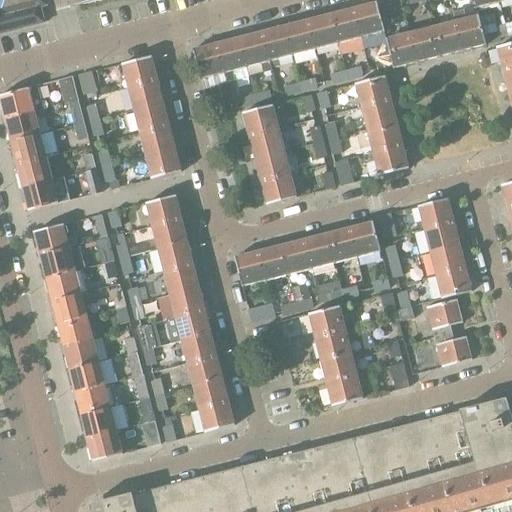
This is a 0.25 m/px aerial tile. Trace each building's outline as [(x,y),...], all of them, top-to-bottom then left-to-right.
[(0,33),(44,23),(39,7),(46,5),(44,0),(2,0),(0,8),(0,33)] [(388,0),(377,3),(379,13),(395,9),(393,3),(391,0),(388,0)] [(499,4),(498,0),(473,0),(476,10),(499,4)] [(353,8),(362,39),(385,33),(379,13),(377,3),(377,2),(353,8)] [(353,8),(331,14),(338,45),(362,39),(353,8)] [(453,12),(456,23),(463,52),(486,46),(483,37),(478,17),(467,20),(464,9),(453,12)] [(308,20),(316,51),(338,45),(331,14),(308,20)] [(308,20),(284,26),(292,57),(308,53),(309,59),(317,57),(316,51),(308,20)] [(432,29),(440,58),(463,52),(456,23),(432,29)] [(280,66),(279,60),(292,57),(284,26),(261,32),(271,68),(272,68),(280,66)] [(432,29),(409,35),(417,64),(440,58),(432,29)] [(272,71),(272,68),(271,68),(261,32),(238,38),(246,69),(261,65),(264,73),(272,71)] [(502,32),(483,37),(486,46),(504,42),(502,32)] [(391,60),(394,70),(417,64),(409,35),(386,40),(391,60)] [(238,38),(215,44),(223,74),(246,69),(238,38)] [(193,50),(201,80),(223,74),(215,44),(193,50)] [(503,72),(511,69),(511,44),(496,48),(503,72)] [(152,57),(122,65),(128,89),(158,81),(152,57)] [(376,74),(394,70),(391,60),(374,65),(376,74)] [(348,81),(365,77),(363,67),(351,70),(345,72),(348,81)] [(508,95),(511,94),(511,69),(503,72),(508,95)] [(85,74),(78,76),(83,95),(97,92),(92,72),(85,74)] [(348,81),(345,72),(329,76),(331,85),(348,81)] [(361,108),(391,100),(385,76),(355,84),(361,108)] [(65,79),(59,81),(65,104),(79,100),(73,77),(65,79)] [(316,79),(299,83),(302,93),(318,88),(316,79)] [(158,81),(128,89),(134,112),(164,104),(158,81)] [(302,93),(299,83),(284,87),(287,97),(302,93)] [(0,95),(0,101),(5,121),(44,111),(37,86),(0,95)] [(267,92),(253,95),(255,104),(269,101),(267,92)] [(316,95),(321,113),(331,110),(327,92),(316,95)] [(255,104),(253,95),(240,98),(242,108),(255,104)] [(311,96),(302,98),(306,116),(315,114),(311,96)] [(367,131),(397,124),(391,100),(361,108),(367,131)] [(210,116),(225,112),(223,103),(208,107),(210,116)] [(164,104),(134,112),(140,135),(170,127),(164,104)] [(249,136),(279,129),(273,105),(243,113),(249,136)] [(90,123),(100,121),(96,106),(87,109),(90,123)] [(76,127),(85,124),(82,110),(72,112),(76,127)] [(44,111),(5,121),(11,144),(41,136),(37,121),(45,119),(44,111)] [(90,123),(94,138),(104,135),(100,121),(90,123)] [(329,141),(338,139),(334,121),(324,124),(329,141)] [(85,124),(76,127),(79,141),(89,139),(85,124)] [(373,155),(403,147),(397,124),(367,131),(373,155)] [(323,142),(318,125),(309,127),(314,145),(323,142)] [(170,127),(140,135),(145,157),(176,150),(170,127)] [(255,159),(285,152),(279,129),(249,136),(255,159)] [(11,144),(17,166),(47,158),(41,136),(11,144)] [(329,141),(333,158),(343,155),(338,139),(329,141)] [(323,142),(314,145),(318,162),(327,159),(323,142)] [(379,177),(409,169),(403,147),(373,155),(379,177)] [(176,150),(145,157),(151,180),(182,172),(176,150)] [(102,168),(111,166),(108,151),(98,153),(102,168)] [(260,182),(291,175),(285,152),(255,159),(260,182)] [(87,172),(97,170),(93,155),(83,157),(87,172)] [(17,166),(22,188),(53,180),(47,158),(17,166)] [(341,187),(354,183),(348,160),(335,163),(341,187)] [(115,180),(111,166),(102,168),(105,182),(109,181),(115,180)] [(97,170),(87,172),(91,186),(101,184),(97,170)] [(326,191),(335,188),(330,171),(321,173),(326,191)] [(267,206),(297,198),(291,175),(260,182),(267,206)] [(53,180),(22,188),(28,212),(59,204),(53,180)] [(511,182),(501,186),(507,210),(511,208),(511,182)] [(152,227),(182,219),(176,196),(146,204),(152,227)] [(448,199),(418,207),(424,231),(454,223),(448,199)] [(118,211),(108,214),(111,228),(122,225),(118,211)] [(377,217),(377,218),(383,240),(396,237),(390,214),(377,217)] [(102,215),(92,218),(96,232),(105,230),(102,215)] [(158,250),(188,242),(182,219),(152,227),(158,250)] [(351,237),(357,258),(381,252),(373,222),(349,228),(351,237)] [(454,223),(424,231),(430,254),(460,246),(454,223)] [(39,255),(70,247),(78,245),(76,237),(68,239),(64,225),(34,233),(39,255)] [(349,228),(327,234),(335,264),(357,258),(351,237),(349,228)] [(304,240),(311,270),(335,264),(327,234),(304,240)] [(281,246),(288,276),(311,270),(304,240),(281,246)] [(120,260),(130,257),(126,242),(116,245),(120,260)] [(163,273),(194,266),(188,242),(158,250),(163,273)] [(113,261),(110,246),(101,249),(104,264),(113,261)] [(281,246),(258,252),(265,282),(288,276),(281,246)] [(389,264),(398,262),(393,246),(385,249),(389,264)] [(460,246),(430,254),(435,277),(466,269),(460,246)] [(45,278),(76,271),(70,247),(39,255),(45,278)] [(235,257),(242,288),(265,282),(258,252),(235,257)] [(133,271),(130,257),(120,260),(123,274),(133,271)] [(113,261),(104,264),(108,278),(117,275),(113,261)] [(389,264),(393,280),(402,278),(398,262),(389,264)] [(170,297),(200,289),(194,266),(163,273),(170,297)] [(466,269),(435,277),(441,300),(472,292),(466,269)] [(51,301),(82,294),(76,271),(45,278),(51,301)] [(389,289),(387,279),(371,283),(373,293),(389,289)] [(292,289),(296,302),(298,312),(313,308),(311,299),(304,300),(300,286),(292,289)] [(344,301),(351,299),(359,297),(356,287),(342,291),(344,301)] [(131,306),(142,304),(138,289),(128,292),(131,306)] [(175,320),(206,312),(200,289),(170,297),(175,320)] [(116,295),(114,300),(116,309),(125,307),(126,307),(123,291),(118,292),(115,292),(116,295)] [(344,301),(342,291),(326,295),(329,305),(344,301)] [(401,311),(409,308),(405,291),(397,293),(401,311)] [(57,324),(88,317),(82,294),(51,301),(57,324)] [(392,294),(380,297),(387,320),(398,317),(397,311),(392,294)] [(434,338),(447,334),(446,327),(463,323),(457,300),(426,308),(432,332),(434,338)] [(298,312),(296,302),(281,306),(283,316),(298,312)] [(145,317),(142,304),(131,306),(135,320),(145,317)] [(275,318),(272,304),(248,310),(252,324),(275,318)] [(125,307),(116,309),(120,324),(129,321),(125,307)] [(314,338),(346,330),(340,307),(308,315),(314,338)] [(411,308),(409,308),(401,311),(397,311),(398,317),(399,322),(414,319),(411,308)] [(181,342),(212,335),(206,312),(175,320),(167,322),(173,344),(181,342)] [(63,348),(93,340),(88,317),(57,324),(63,348)] [(138,330),(143,352),(153,349),(148,328),(138,330)] [(321,362),(352,354),(346,330),(314,338),(321,362)] [(360,335),(364,351),(374,348),(370,333),(360,335)] [(442,368),(472,360),(466,337),(449,341),(447,334),(434,338),(442,368)] [(187,366),(218,358),(212,335),(181,342),(187,366)] [(137,354),(133,339),(124,341),(128,356),(137,354)] [(69,371),(99,364),(93,340),(63,348),(69,371)] [(387,344),(391,359),(401,356),(397,341),(387,344)] [(143,352),(147,366),(157,364),(153,349),(143,352)] [(143,376),(141,368),(137,354),(128,356),(132,370),(134,379),(143,376)] [(327,385),(358,377),(352,354),(321,362),(327,385)] [(193,389),(224,381),(218,358),(187,366),(193,389)] [(75,394),(105,386),(99,364),(69,371),(75,394)] [(409,388),(406,377),(403,364),(390,367),(396,391),(409,388)] [(140,402),(149,400),(143,376),(134,379),(140,402)] [(332,407),(363,399),(358,377),(327,385),(332,407)] [(199,412),(230,404),(224,381),(193,389),(199,412)] [(155,398),(165,396),(161,382),(152,384),(155,398)] [(81,418),(111,409),(105,386),(75,394),(81,418)] [(165,396),(155,398),(159,413),(169,410),(165,396)] [(149,400),(140,402),(144,417),(153,414),(149,400)] [(511,511),(511,423),(507,405),(501,402),(496,403),(99,504),(96,504),(93,510),(93,511),(511,511)] [(205,434),(235,426),(230,404),(199,412),(205,434)] [(87,441),(117,433),(111,409),(81,418),(87,441)] [(155,422),(142,425),(148,448),(161,445),(155,422)] [(167,443),(176,441),(172,425),(166,426),(163,428),(167,443)] [(93,463),(123,455),(117,433),(87,441),(93,463)]
